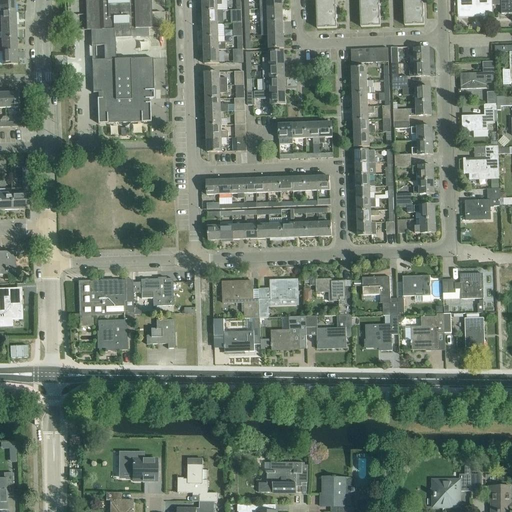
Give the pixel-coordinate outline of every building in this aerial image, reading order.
[(15,12),(14,0),(0,0),(0,5),(0,6),(0,13),(15,12)] [(86,0),(87,30),(94,30),(95,45),(91,45),(91,46),(108,46),(108,60),(102,60),(92,60),(92,61),(95,61),(96,92),(93,92),(93,93),(98,93),(99,99),(97,99),(98,124),(107,124),(107,120),(120,120),(121,123),(127,123),(128,123),(128,119),(141,119),(141,122),(151,122),(150,103),(149,103),(149,99),(154,99),(154,90),(150,90),(149,60),(153,59),(153,58),(115,60),(115,38),(149,37),(148,28),(151,28),(150,0),(86,0)] [(221,0),(202,0),(203,12),(218,11),(218,5),(222,5),(221,0)] [(282,9),(282,0),(267,0),(268,9),(268,10),(282,9)] [(316,0),(317,7),(320,7),(321,22),(317,22),(317,29),(337,28),(335,0),(316,0)] [(360,0),(360,6),(363,6),(363,20),(361,20),(361,27),(381,27),(379,0),(360,0)] [(424,25),(423,0),(403,0),(404,4),(407,4),(407,18),(405,19),(405,26),(424,25)] [(484,15),(483,5),(483,0),(459,0),(458,0),(459,15),(484,15)] [(511,0),(492,0),(492,5),(501,5),(502,14),(511,13),(511,0)] [(261,23),(268,23),(268,10),(268,9),(260,9),(260,23),(261,23)] [(283,22),(282,9),(268,10),(268,23),(283,22)] [(218,25),(218,11),(203,12),(203,25),(218,25)] [(15,12),(0,13),(1,26),(16,25),(15,12)] [(283,22),(268,23),(261,23),(261,36),(269,36),(283,35),(283,22)] [(242,24),(238,24),(233,24),(233,37),(238,37),(243,37),(242,24)] [(16,38),(16,25),(1,26),(1,39),(16,38)] [(219,37),(218,25),(203,25),(204,38),(219,37)] [(284,49),(283,35),(269,36),(269,50),(284,49)] [(219,44),(219,37),(204,38),(204,51),(219,51),(226,50),(226,43),(219,44)] [(1,39),(2,45),(0,45),(0,52),(2,52),(17,51),(16,38),(1,39)] [(415,63),(430,63),(429,49),(409,49),(410,57),(415,57),(415,63)] [(17,51),(2,52),(3,65),(17,65),(17,51)] [(219,51),(204,51),(205,64),(219,64),(219,51)] [(269,52),(270,59),(262,59),(263,66),(285,65),(284,51),(269,52)] [(511,55),(510,55),(510,71),(503,71),(504,85),(511,84),(511,83),(511,82),(511,55)] [(461,90),(471,89),(486,89),(486,84),(496,83),(495,62),(483,62),(483,73),(461,74),(461,90)] [(430,63),(415,63),(415,71),(410,71),(410,77),(416,77),(430,77),(430,63)] [(285,65),(263,66),(263,79),(285,78),(285,65)] [(352,81),(368,81),(367,67),(352,68),(352,81)] [(238,86),(244,86),(244,72),(235,72),(235,86),(238,86)] [(227,79),(220,80),(220,73),(205,73),(205,87),(227,86),(227,79)] [(263,79),(264,92),(271,92),(285,91),(285,78),(263,79)] [(368,88),(368,81),(352,81),(353,94),(368,94),(370,94),(370,88),(368,88)] [(408,89),(408,83),(393,84),(393,90),(403,89),(403,96),(416,96),(417,102),(431,102),(430,88),(416,88),(416,89),(408,89)] [(228,93),(227,86),(205,87),(206,100),(221,99),(221,93),(228,93)] [(285,91),(271,92),(271,105),(286,105),(285,91)] [(18,93),(5,93),(6,108),(19,108),(18,93)] [(369,107),(368,94),(353,94),(353,108),(369,107)] [(511,96),(497,97),(497,107),(511,106),(511,96)] [(221,99),(206,100),(206,113),(225,113),(228,113),(228,105),(221,105),(221,99)] [(245,99),(238,99),(234,99),(235,112),(245,112),(245,99)] [(431,102),(417,102),(417,110),(411,110),(412,116),(417,116),(431,116),(431,102)] [(390,106),(386,107),(382,107),(383,120),(391,119),(390,106)] [(374,107),(369,107),(353,108),(354,121),(369,120),(369,114),(375,114),(374,107)] [(394,123),(409,122),(409,110),(393,110),(394,123)] [(246,125),(245,112),(235,112),(235,125),(246,125)] [(225,113),(206,113),(207,126),(221,126),(221,120),(225,120),(225,113)] [(487,116),(472,116),(462,117),(463,132),(488,131),(487,116)] [(391,132),(391,119),(383,120),(383,133),(387,133),(391,132)] [(369,120),(354,121),(354,134),(370,133),(376,133),(375,127),(369,127),(369,120)] [(319,144),(319,123),(305,124),(306,139),(314,138),(314,144),(319,144)] [(319,123),(319,144),(325,144),(325,138),(333,138),(332,123),(319,123)] [(293,139),(292,124),(279,125),(279,140),(293,139)] [(306,139),(305,124),(292,124),(293,139),(306,139)] [(246,138),(246,125),(235,125),(236,138),(238,138),(246,138)] [(221,126),(207,126),(207,139),(222,139),(229,139),(229,131),(222,131),(221,126)] [(418,141),(432,141),(432,127),(418,128),(412,128),(412,135),(418,135),(418,141)] [(370,133),(354,134),(355,147),(370,147),(370,133)] [(247,151),(246,138),(238,138),(238,152),(247,151)] [(222,152),(222,139),(207,139),(207,153),(222,152)] [(432,141),(418,141),(418,149),(413,149),(413,155),(419,155),(419,156),(433,155),(432,141)] [(498,146),(496,147),(491,147),(486,147),(486,158),(463,159),(464,174),(480,174),(480,180),(499,180),(498,147),(498,146)] [(375,157),(369,157),(369,151),(355,151),(356,164),(376,163),(375,157)] [(376,163),(356,164),(356,176),(370,175),(370,169),(376,169),(376,163)] [(419,181),(434,180),(433,166),(419,167),(413,168),(414,174),(419,174),(419,181)] [(12,194),(11,194),(12,210),(25,210),(24,193),(23,186),(29,185),(29,193),(28,167),(22,168),(23,182),(20,182),(19,188),(11,189),(12,194)] [(370,181),(370,175),(356,176),(356,188),(370,187),(376,187),(375,181),(370,181)] [(318,191),(317,177),(305,178),(305,191),(318,191)] [(317,177),(318,191),(330,191),(330,177),(317,177)] [(293,178),(281,179),(281,192),(293,192),(293,178)] [(305,191),(305,178),(293,178),(293,192),(305,191)] [(268,193),(268,179),(256,180),(256,193),(268,193)] [(281,179),(268,179),(268,193),(281,192),(281,179)] [(231,180),(219,181),(219,195),(232,194),(231,180)] [(244,194),(243,180),(231,180),(232,194),(244,194)] [(256,180),(243,180),(244,194),(256,193),(256,180)] [(434,180),(419,181),(420,188),(414,188),(414,195),(420,194),(420,195),(434,194),(434,180)] [(219,195),(219,181),(206,181),(207,195),(219,195)] [(370,187),(356,188),(357,200),(371,199),(371,193),(376,193),(376,187),(370,187)] [(11,194),(5,194),(5,189),(0,189),(0,210),(12,210),(11,194)] [(500,194),(500,189),(487,189),(488,200),(465,201),(466,220),(472,220),(472,216),(491,216),(490,207),(494,207),(494,206),(500,206),(500,199),(500,196),(500,194)] [(377,199),(371,199),(357,200),(357,212),(371,211),(371,208),(377,208),(377,199)] [(411,201),(397,201),(397,207),(408,207),(408,214),(421,213),(421,220),(435,219),(435,205),(420,206),(420,207),(411,207),(411,201)] [(377,211),(371,211),(357,212),(358,224),(371,223),(371,217),(378,217),(377,211)] [(318,219),(319,223),(319,237),(332,237),(331,223),(324,223),(324,219),(318,219)] [(435,219),(421,220),(421,227),(415,227),(415,234),(436,233),(435,219)] [(397,221),(398,234),(407,234),(406,220),(397,221)] [(319,237),(319,223),(307,224),(307,238),(319,237)] [(376,223),(371,223),(358,224),(358,236),(377,235),(376,223)] [(295,238),(294,224),(282,225),(283,238),(295,238)] [(307,238),(307,224),(294,224),(295,238),(307,238)] [(258,239),(257,225),(245,226),(246,240),(258,239)] [(270,225),(257,225),(258,239),(270,239),(270,225)] [(283,238),(282,225),(270,225),(270,239),(283,238)] [(233,226),(221,227),(221,240),(234,240),(233,226)] [(245,226),(233,226),(234,240),(246,240),(245,226)] [(221,240),(221,227),(208,227),(208,241),(221,240)] [(0,269),(5,269),(5,274),(16,274),(15,251),(14,251),(14,252),(0,252),(0,269)] [(461,275),(461,284),(455,284),(455,280),(443,280),(443,295),(456,295),(456,291),(461,291),(461,299),(483,299),(483,274),(461,275)] [(403,277),(403,287),(403,297),(423,296),(423,302),(431,302),(430,276),(403,277)] [(398,316),(397,299),(390,299),(390,277),(362,278),(362,281),(362,286),(362,288),(363,288),(363,296),(382,296),(383,304),(383,316),(391,316),(398,316)] [(174,306),(173,289),(173,279),(166,279),(166,278),(163,278),(163,280),(159,281),(159,280),(150,280),(151,289),(153,289),(153,306),(174,306)] [(90,282),(90,281),(78,282),(80,327),(93,327),(93,316),(103,316),(122,316),(122,314),(124,314),(124,320),(98,321),(99,352),(104,352),(104,353),(107,353),(107,351),(127,351),(127,333),(134,332),(133,280),(130,281),(130,279),(125,279),(125,281),(98,281),(98,280),(92,280),(92,282),(90,282)] [(316,280),(316,290),(316,293),(331,293),(331,302),(346,301),(345,281),(332,282),(332,279),(316,280)] [(271,281),(271,291),(271,304),(282,304),(282,301),(298,300),(298,280),(271,281)] [(259,319),(259,301),(253,301),(253,282),(237,282),(237,284),(231,284),(231,282),(223,283),(223,304),(242,303),(245,303),(245,312),(245,319),(253,319),(259,319)] [(0,290),(0,315),(9,315),(10,319),(8,319),(8,320),(22,319),(21,308),(19,308),(18,300),(21,300),(20,290),(0,290)] [(259,301),(259,319),(268,318),(268,300),(259,301)] [(421,318),(421,327),(411,327),(412,346),(427,346),(427,350),(438,350),(438,334),(445,334),(444,314),(437,315),(437,318),(421,318)] [(320,330),(317,330),(318,350),(347,349),(346,334),(352,334),(352,328),(352,317),(351,316),(346,316),(337,316),(337,322),(345,322),(346,329),(320,330)] [(398,316),(391,316),(391,328),(365,329),(366,348),(380,347),(381,351),(392,351),(391,336),(398,335),(398,322),(398,316)] [(291,350),(300,350),(300,340),(300,337),(307,337),(306,328),(306,317),(299,317),(290,317),(290,331),(271,331),(271,341),(272,351),(286,351),(286,349),(291,349),(291,350)] [(317,317),(306,317),(306,328),(317,328),(317,317)] [(466,349),(475,349),(478,349),(484,348),(484,338),(482,338),(482,334),(484,334),(484,318),(465,319),(466,349)] [(259,319),(253,319),(254,332),(225,333),(225,349),(245,348),(245,352),(254,352),(254,345),(260,345),(259,319)] [(151,336),(146,336),(146,345),(168,344),(168,349),(175,349),(174,320),(156,321),(156,330),(151,330),(151,336)] [(269,340),(261,340),(262,351),(266,350),(266,347),(270,347),(269,340)] [(6,459),(19,458),(19,442),(2,442),(2,450),(6,449),(6,459)] [(120,453),(120,473),(133,473),(133,481),(157,481),(156,471),(157,460),(143,459),(143,453),(120,453)] [(309,483),(310,466),(305,466),(305,463),(271,463),(271,472),(266,471),(266,474),(267,474),(267,483),(259,483),(259,493),(297,493),(297,481),(301,481),(301,483),(309,483)] [(200,502),(214,502),(218,502),(218,494),(207,493),(208,480),(202,480),(203,468),(188,468),(187,479),(178,479),(178,493),(188,493),(188,492),(193,492),(193,496),(200,496),(200,502)] [(0,480),(0,509),(6,510),(5,497),(13,497),(12,473),(4,473),(4,481),(0,480)] [(434,508),(443,508),(460,508),(460,492),(472,492),(472,475),(459,475),(459,481),(435,481),(435,498),(433,498),(434,508)] [(482,475),(472,475),(472,492),(482,492),(482,475)] [(354,511),(354,506),(354,497),(355,497),(355,496),(354,496),(354,480),(355,480),(356,479),(355,479),(337,478),(337,477),(334,477),(334,478),(323,478),(323,494),(321,494),(321,506),(320,506),(320,507),(336,507),(336,511),(354,511)] [(511,511),(511,506),(511,487),(490,487),(490,496),(491,496),(491,511),(511,511)] [(121,493),(111,493),(106,493),(106,503),(110,503),(110,510),(112,510),(112,511),(130,511),(131,510),(133,510),(133,500),(121,500),(121,493)] [(214,511),(214,502),(200,502),(200,508),(208,508),(208,511),(214,511)] [(370,511),(370,502),(370,507),(358,507),(358,511),(370,511)]
